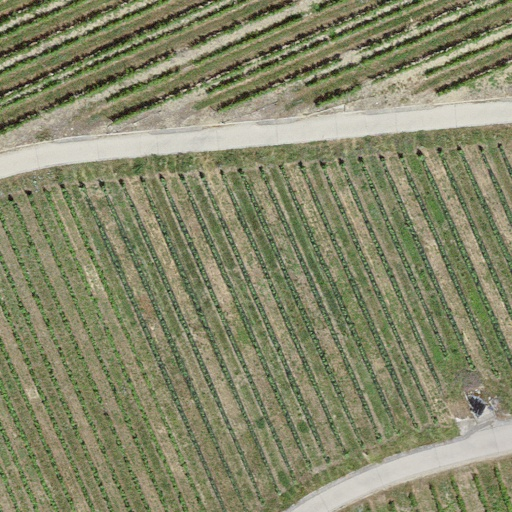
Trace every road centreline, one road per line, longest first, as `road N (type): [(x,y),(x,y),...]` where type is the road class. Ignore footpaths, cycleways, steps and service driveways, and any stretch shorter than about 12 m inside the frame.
road 1 (track): [(511,120),(51,141),(0,162)]
road 2 (track): [(322,511),(450,451),(511,438)]
